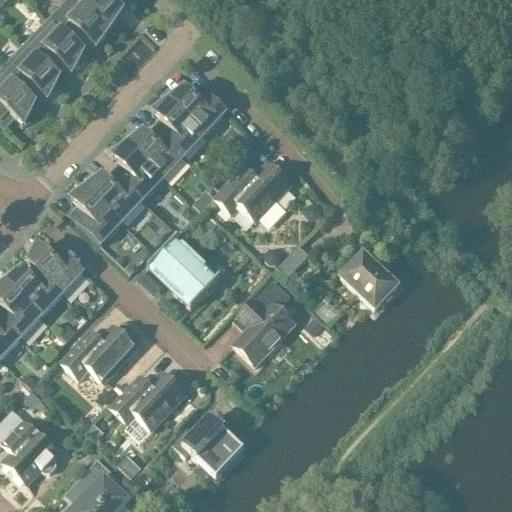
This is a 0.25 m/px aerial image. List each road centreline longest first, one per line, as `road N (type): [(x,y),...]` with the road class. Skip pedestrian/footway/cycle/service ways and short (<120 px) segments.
road 1 (residential): [(203,367),(32,214)]
road 2 (residential): [(172,50),(269,135),(333,208)]
road 3 (residential): [(172,50),(22,206)]
